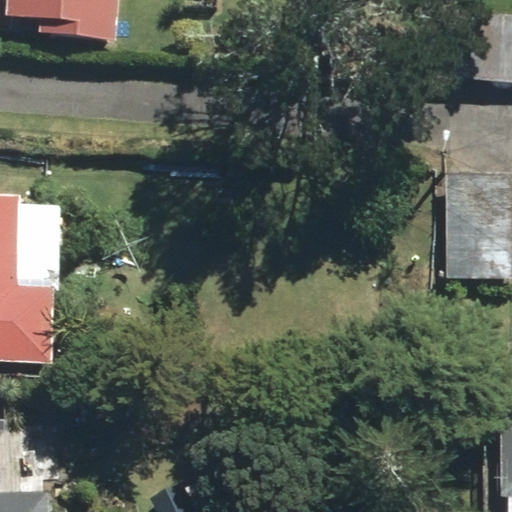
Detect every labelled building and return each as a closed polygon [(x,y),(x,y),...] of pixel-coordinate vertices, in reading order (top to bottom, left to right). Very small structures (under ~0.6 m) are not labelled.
[(15,0),(0,0),(0,34),(12,36),(13,26),(15,0)] [(15,0),(13,26),(48,29),(47,43),(122,49),(126,0),(15,0)] [(511,91),(511,20),(467,17),(462,88),(511,91)] [(511,283),(511,180),(450,181),(451,284),(511,283)] [(26,202),(0,201),(0,368),(57,370),(59,296),(62,296),(64,213),(26,212),(26,202)] [(0,425),(0,511),(23,511),(24,491),(13,491),(15,425),(0,425)]
